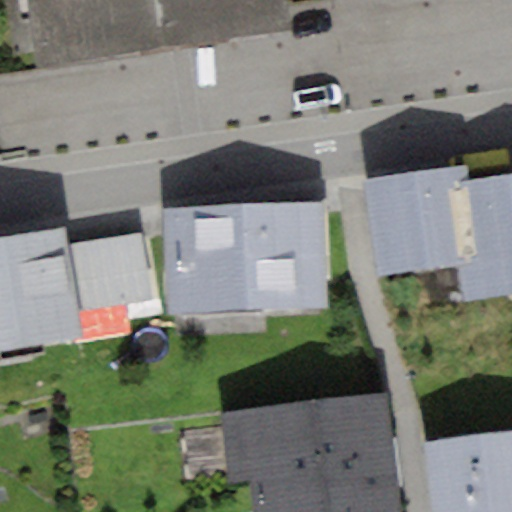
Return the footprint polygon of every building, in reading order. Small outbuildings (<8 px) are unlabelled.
[(284,0),(32,0),(44,75),(291,39),(284,0)] [(511,174),(375,193),(389,291),(463,281),(467,309),(511,302),(511,174)] [(320,205),(164,211),(168,316),(324,310),(320,205)] [(63,231),(0,240),(0,354),(81,342),(63,231)] [(395,511),(383,391),(216,413),(225,486),(250,483),(253,511),(395,511)] [(511,511),(511,432),(432,441),(439,511),(511,511)]
